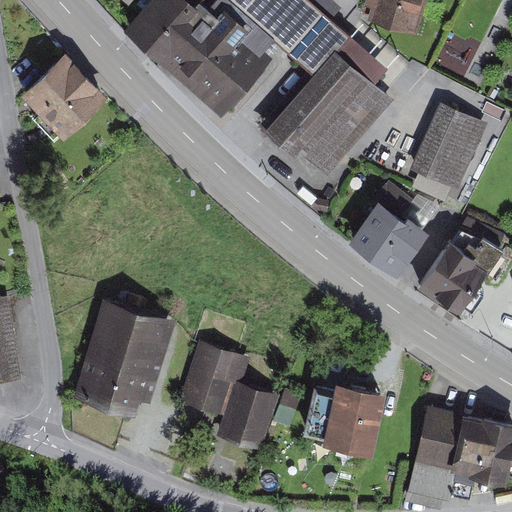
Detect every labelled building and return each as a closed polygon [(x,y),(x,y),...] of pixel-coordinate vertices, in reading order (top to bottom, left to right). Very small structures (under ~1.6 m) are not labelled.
[(273,0),(146,0),(125,22),(217,111),(257,71),(238,54),(253,38),(295,59),(316,25),(273,0)] [(431,0),(376,0),(370,20),(421,35),(431,0)] [(392,100),(335,52),(272,125),(329,173),(392,100)] [(102,93),(63,55),(29,90),(67,127),(102,93)] [(486,117),(446,99),(419,160),(459,178),(486,117)] [(377,199),(355,230),(401,262),(423,231),(377,199)] [(511,251),(511,250),(474,218),(426,273),(465,306),(511,251)] [(165,308),(108,294),(87,381),(143,395),(165,308)] [(20,298),(0,299),(0,377),(3,377),(26,376),(20,298)] [(256,348),(209,335),(192,397),(228,407),(222,428),(263,439),(279,382),(249,374),(256,348)] [(336,392),(318,387),(309,425),(328,430),(326,438),(372,449),(386,391),(339,380),(336,392)] [(511,441),(511,418),(432,400),(420,453),(505,472),(511,441)]
